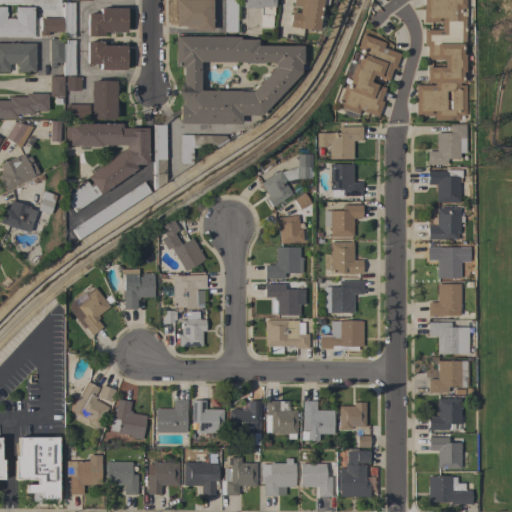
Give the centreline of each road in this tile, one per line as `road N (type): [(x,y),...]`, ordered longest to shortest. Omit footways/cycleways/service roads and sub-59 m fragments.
road 1 (residential): [(413,35),(393,129),(400,511)]
road 2 (residential): [(140,356),(158,372),(397,376)]
road 3 (residential): [(237,226),(239,374)]
